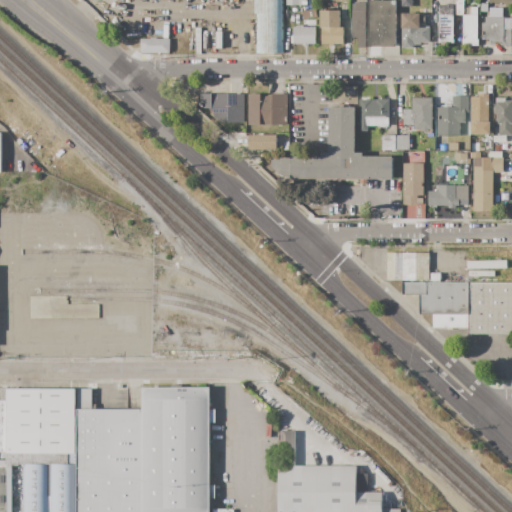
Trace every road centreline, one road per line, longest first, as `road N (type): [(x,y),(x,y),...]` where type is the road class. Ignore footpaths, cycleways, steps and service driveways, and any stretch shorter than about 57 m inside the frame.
road 1 (secondary): [(511,419),(317,236),(119,77)]
road 2 (residential): [(119,77),(511,70)]
road 3 (residential): [(0,371),(257,371)]
road 4 (residential): [(299,255),(317,236),(511,233)]
road 5 (secondary): [(119,77),(232,195)]
road 6 (secondary): [(299,255),(413,364)]
